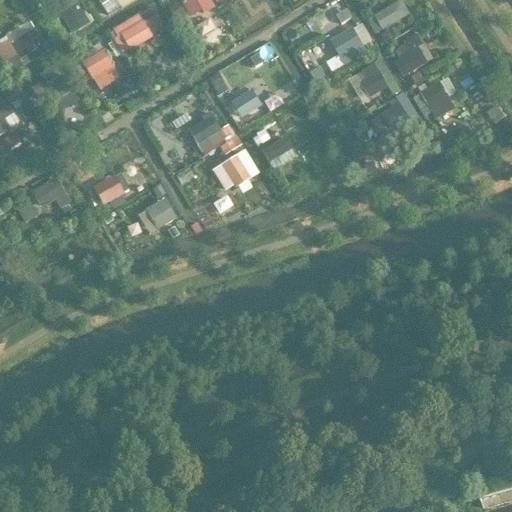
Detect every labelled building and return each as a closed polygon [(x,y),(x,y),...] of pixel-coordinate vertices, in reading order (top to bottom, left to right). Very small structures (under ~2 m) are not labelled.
[(129,0),(96,0),(101,7),(112,0),(114,0),(121,10),(132,4),(129,0)] [(214,11),(207,0),(188,0),(181,4),(191,20),(201,14),(203,17),(214,11)] [(84,19),(74,2),(57,11),(67,29),(84,19)] [(402,22),(394,7),(374,18),(383,33),(402,22)] [(120,35),(130,53),(152,39),(142,22),(120,35)] [(43,47),(34,31),(9,46),(19,61),(43,47)] [(358,49),(362,46),(353,31),(331,43),(340,59),(342,58),(346,65),(362,56),(358,49)] [(428,64),(419,50),(401,61),(410,75),(428,64)] [(120,80),(104,53),(82,65),(92,83),(95,82),(101,92),(120,80)] [(382,59),(356,75),(371,99),(389,88),(394,96),(402,91),(382,59)] [(42,90),(51,106),(72,93),(62,78),(42,90)] [(439,83),(421,94),(437,120),(455,109),(439,83)] [(259,107),(251,93),(233,104),(242,117),(259,107)] [(383,116),(371,123),(383,141),(412,123),(397,99),(379,110),(383,116)] [(0,137),(10,132),(3,121),(12,115),(7,108),(0,113),(0,137)] [(221,133),(209,116),(201,120),(203,123),(188,133),(197,148),(221,133)] [(276,123),(254,136),(267,158),(272,155),(267,147),(283,137),(276,123)] [(291,152),(292,151),(289,146),(266,159),(269,165),(274,162),(278,168),(295,158),(291,152)] [(233,157),(212,171),(224,190),(233,185),(234,188),(248,180),(233,157)] [(104,206),(124,193),(116,179),(95,192),(104,206)] [(63,195),(55,180),(34,193),(42,207),(44,206),(48,213),(69,201),(65,194),(63,195)] [(175,222),(163,202),(145,213),(157,232),(175,222)] [(511,484),(479,494),(483,511),(511,502),(511,484)]
